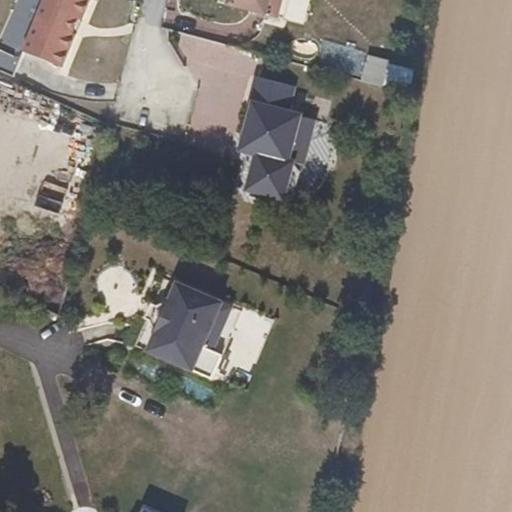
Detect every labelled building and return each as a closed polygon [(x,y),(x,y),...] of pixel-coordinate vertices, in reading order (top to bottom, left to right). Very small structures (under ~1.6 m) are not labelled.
[(89,0),(41,0),(21,50),(62,67),(89,0)] [(263,17),(267,0),(226,0),(224,7),(263,17)] [(0,67),(11,73),(18,58),(0,49),(0,67)] [(367,52),(360,79),(382,85),(389,58),(367,52)] [(289,108),(295,80),(252,71),(236,147),(249,149),(240,188),(295,200),(313,113),(289,108)] [(75,198),(79,184),(53,177),(50,191),(75,198)] [(135,341),(190,364),(197,348),(211,353),(233,300),(163,272),(135,341)] [(168,511),(142,498),(134,511),(168,511)]
